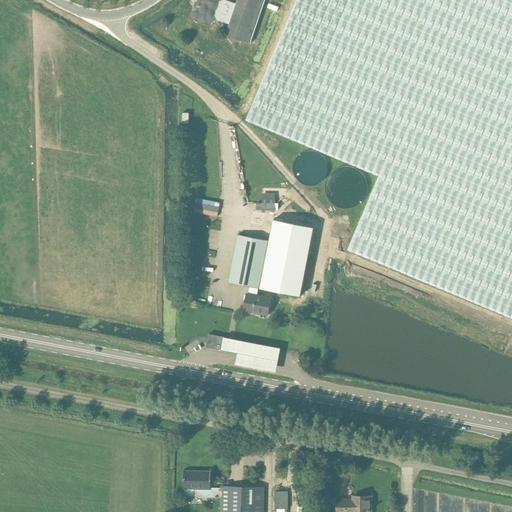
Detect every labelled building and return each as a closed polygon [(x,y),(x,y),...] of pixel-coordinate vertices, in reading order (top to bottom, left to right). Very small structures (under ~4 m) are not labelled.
[(219,54),(244,62),(264,0),(237,0),(236,4),(224,0),(219,3),(215,16),(217,21),(229,25),(219,54)] [(344,249),(511,318),(511,0),(292,0),(242,119),(375,173),(344,249)] [(311,186),(317,184),(322,179),(325,174),(326,167),(325,161),(321,156),(316,152),(311,151),(305,151),(299,153),(295,156),(292,161),(290,167),(291,173),(294,179),(299,183),(305,185),(311,186)] [(330,203),(335,206),(342,208),(348,208),(354,206),(359,202),(363,197),(365,191),(365,184),(363,178),(359,173),(354,169),(347,167),(341,167),(335,169),(329,173),(326,178),(324,185),(324,191),(326,197),(330,203)] [(262,212),(275,213),(275,203),(256,203),(256,210),(262,210),(262,212)] [(269,219),(268,227),(256,287),(298,297),(312,228),(269,219)] [(241,309),(265,314),(269,297),(254,294),(256,287),(268,227),(249,223),(248,224),(238,222),(226,281),(247,285),(246,292),(244,292),(241,309)] [(208,334),(206,347),(224,351),(227,338),(208,334)] [(236,356),(234,367),(275,375),(279,352),(222,341),(220,353),(236,356)] [(264,511),(265,487),(220,486),(220,487),(211,487),(211,472),(197,471),(197,473),(183,472),(183,488),(194,488),(194,497),(220,498),(219,511),(264,511)] [(289,509),(289,490),(276,491),(277,509),(289,509)] [(346,500),(337,500),(337,511),(370,511),(371,496),(353,496),(353,501),(346,501),(346,500)]
